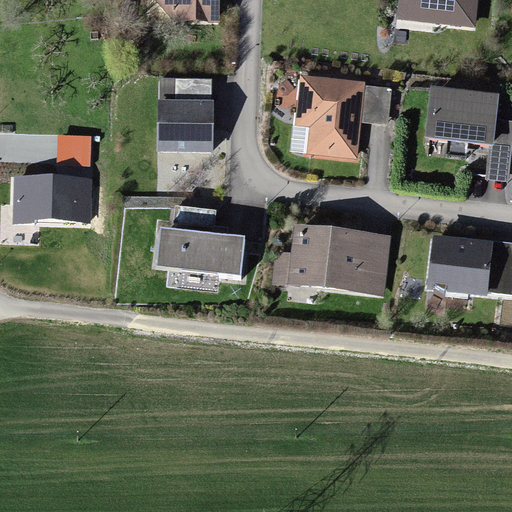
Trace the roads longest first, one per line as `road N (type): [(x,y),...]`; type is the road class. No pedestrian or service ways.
road 1 (track): [(0,307),(511,363)]
road 2 (residential): [(511,220),(239,184),(249,0)]
